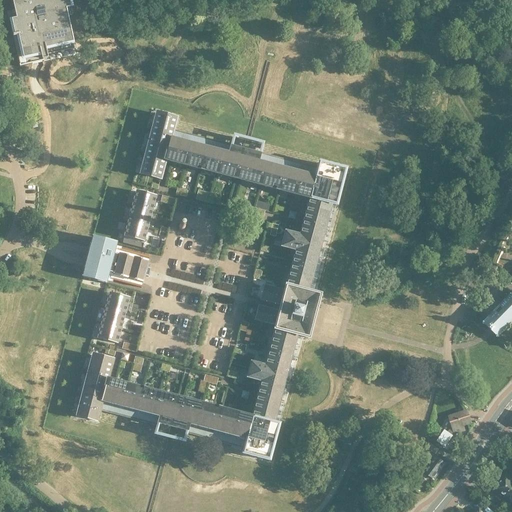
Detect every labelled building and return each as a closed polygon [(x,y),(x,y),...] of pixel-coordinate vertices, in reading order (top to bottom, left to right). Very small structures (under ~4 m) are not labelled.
[(11,0),(14,10),(8,12),(8,13),(9,14),(10,20),(9,20),(9,21),(9,22),(13,36),(14,43),(19,66),(19,67),(31,65),(42,62),(43,62),(43,60),(48,59),(47,55),(46,51),(73,45),(67,15),(66,15),(65,9),(72,8),(72,6),(70,0),(11,0)] [(155,111),(152,110),(141,151),(144,152),(155,111)] [(145,156),(140,174),(160,179),(165,161),(168,149),(171,137),(173,132),(176,119),(156,114),(151,132),(148,144),(145,156)] [(82,397),(77,416),(97,421),(100,409),(158,425),(155,434),(167,437),(172,439),(183,442),(186,432),(244,447),(243,454),(268,461),(278,425),(273,424),(296,336),(308,339),(313,318),(319,296),(307,293),(331,205),(335,206),(345,170),(319,163),(317,170),(247,152),(242,150),(173,132),(171,137),(168,149),(165,161),(235,179),(240,181),(309,199),(310,199),(300,236),(285,232),(282,247),(296,251),(285,291),(263,285),(259,300),(281,306),(280,309),(280,312),(258,306),(254,320),(276,326),(265,367),(251,363),(247,378),(261,381),(252,418),(182,400),(177,399),(107,380),(113,361),(92,356),(87,375),(82,397)] [(177,188),(175,195),(186,198),(187,191),(177,188)] [(136,192),(132,206),(152,211),(156,197),(136,192)] [(162,196),(160,202),(173,206),(175,199),(162,196)] [(205,196),(203,202),(212,205),(214,198),(205,196)] [(268,210),(269,203),(257,201),(256,208),(268,210)] [(132,206),(127,223),(148,228),(152,211),(132,206)] [(249,207),(248,214),(255,216),(263,218),(265,211),(249,207)] [(127,223),(124,237),(144,242),(148,228),(127,223)] [(84,269),(82,277),(105,283),(107,279),(112,281),(141,288),(142,283),(143,280),(144,276),(148,277),(149,274),(150,270),(146,269),(147,266),(147,263),(149,257),(115,248),(116,244),(93,238),(90,247),(90,248),(89,251),(87,257),(86,264),(85,268),(84,269)] [(255,270),(253,278),(260,280),(262,271),(255,270)] [(109,294),(105,308),(125,313),(129,299),(109,294)] [(511,295),(485,323),(498,337),(511,322),(511,295)] [(105,308),(101,325),(121,330),(125,313),(105,308)] [(137,311),(134,320),(143,323),(145,314),(137,311)] [(242,322),(239,331),(246,332),(248,323),(242,322)] [(101,325),(97,339),(117,344),(121,330),(101,325)] [(139,335),(132,333),(129,344),(137,346),(139,335)] [(123,343),(121,349),(135,353),(137,346),(129,344),(123,343)] [(135,357),(133,363),(142,366),(143,359),(135,357)] [(162,364),(160,370),(169,373),(171,366),(162,364)] [(205,375),(203,381),(216,385),(218,379),(205,375)] [(445,430),(437,442),(445,448),(453,436),(451,435),(455,430),(455,432),(464,430),(462,425),(470,422),(467,411),(450,417),(453,425),(447,432),(445,430)] [(425,447),(436,454),(439,449),(429,442),(425,447)] [(425,472),(435,479),(446,464),(436,457),(425,472)] [(495,490),(507,498),(511,490),(511,480),(505,476),(495,490)] [(488,507),(494,511),(496,511),(500,509),(492,502),(488,507)]
